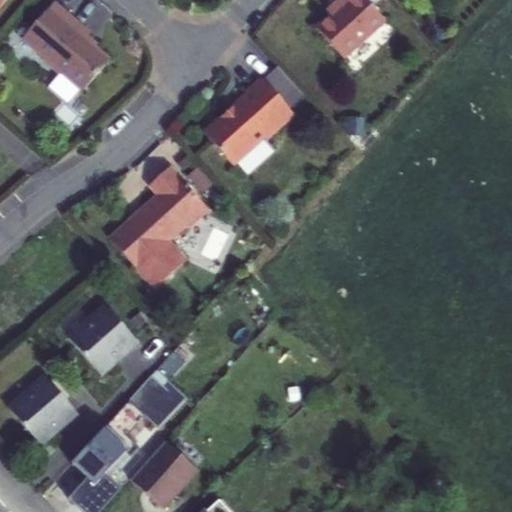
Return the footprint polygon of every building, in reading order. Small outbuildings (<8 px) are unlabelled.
[(0,0),(0,19),(20,36),(51,0),(0,0)] [(413,37),(382,4),(368,16),(372,21),(359,33),(344,46),(372,75),(413,37)] [(372,21),(368,16),(354,29),(359,33),(372,21)] [(50,58),(62,69),(72,77),(70,79),(87,93),(88,91),(111,110),(138,79),(123,66),(112,57),(115,54),(117,52),(82,22),(50,58)] [(115,54),(112,57),(123,66),(126,63),(115,54)] [(324,136),(290,99),(274,114),(276,116),(233,155),(263,187),(295,157),(300,158),(324,136)] [(238,234),(199,192),(179,211),(188,221),(140,265),(186,315),(217,286),(199,266),(214,253),(218,253),(238,234)] [(161,358),(128,320),(113,334),(115,336),(93,356),(122,388),(145,367),(148,371),(161,358)] [(113,334),(91,353),(93,356),(115,336),(113,334)] [(145,367),(122,388),(125,391),(148,371),(145,367)] [(183,386),(178,392),(190,403),(195,398),(183,386)] [(102,428),(68,390),(54,403),(56,406),(34,425),(62,457),(86,437),(88,440),(102,428)] [(178,392),(155,416),(171,431),(194,407),(190,403),(178,392)] [(54,403),(32,422),(34,425),(56,406),(54,403)] [(155,416),(129,442),(152,465),(157,469),(164,462),(152,451),(171,431),(155,416)] [(88,440),(86,437),(62,457),(65,460),(88,440)] [(157,469),(152,465),(129,442),(96,478),(117,498),(119,500),(126,492),(131,497),(157,469)] [(191,457),(156,495),(173,511),(198,511),(223,487),(191,457)] [(131,511),(119,500),(117,498),(103,511),(131,511)]
